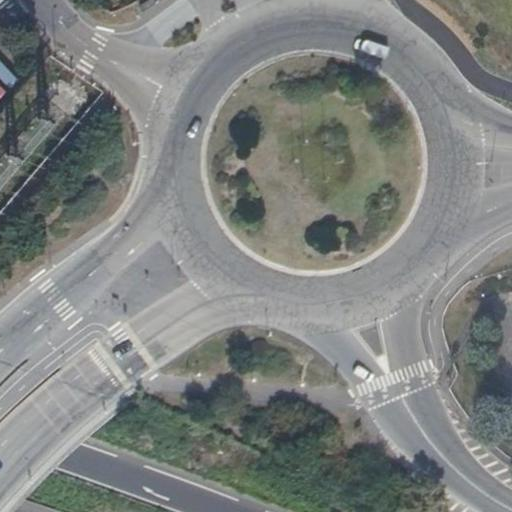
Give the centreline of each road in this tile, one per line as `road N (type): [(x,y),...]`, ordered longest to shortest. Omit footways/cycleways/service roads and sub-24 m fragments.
road 1 (unclassified): [(295,304),(348,354),(438,482),(475,511)]
road 2 (unclassified): [(511,491),(440,427),(416,384),(403,336),(403,269)]
road 3 (secondary): [(33,422),(130,344),(239,284)]
road 4 (motorway): [(214,511),(0,432)]
road 5 (unclassified): [(188,112),(69,32),(43,0)]
road 6 (secondary): [(176,183),(141,233),(56,299)]
road 7 (secondary): [(326,35),(282,37),(248,50),(213,76),(188,112)]
road 8 (secondary): [(427,240),(447,172),(430,103)]
road 9 (secondary): [(430,103),(383,55),(326,35)]
road 10 (secondary): [(176,183),(186,222),(208,257),(239,284)]
